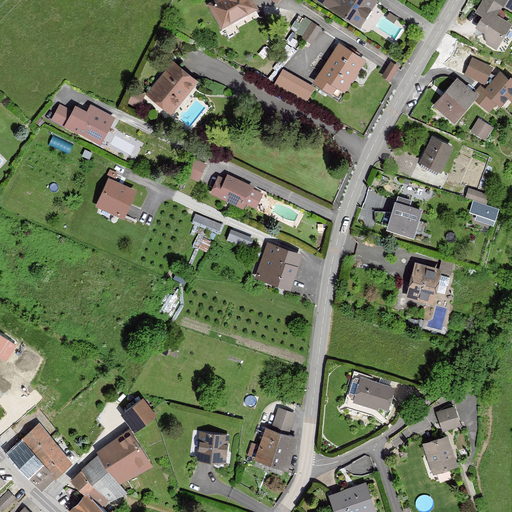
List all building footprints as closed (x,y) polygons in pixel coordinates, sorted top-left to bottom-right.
[(256,7),(252,0),(215,0),(210,3),(222,26),(256,7)] [(376,0),(375,0),(335,0),(330,7),(359,26),(376,0)] [(511,0),(484,0),(477,12),(484,17),(477,27),(485,32),(488,42),(496,47),(507,28),(492,18),(500,6),(511,13),(511,0)] [(303,36),(311,42),(320,27),(312,22),(303,36)] [(364,60),(342,45),(317,83),(331,93),(336,85),(344,90),(364,60)] [(490,69),(473,61),(467,74),(483,82),(491,86),(495,76),(488,73),(490,69)] [(195,81),(173,63),(148,94),(170,112),(195,81)] [(309,99),(317,84),(284,66),(275,81),(309,99)] [(508,82),(498,73),(495,76),(491,86),(486,92),(497,101),(500,103),(506,96),(510,99),(511,96),(511,81),(510,79),(508,82)] [(472,98),(474,96),(458,82),(438,105),(454,119),(472,98)] [(481,88),(472,98),(488,111),(497,101),(486,92),(481,88)] [(130,101),(139,105),(145,95),(136,90),(130,101)] [(99,142),(112,118),(90,106),(87,113),(75,107),(73,111),(60,105),(53,118),(99,142)] [(480,119),(473,131),(484,137),(491,126),(480,119)] [(451,148),(435,140),(424,163),(441,171),(451,148)] [(195,160),(188,174),(197,179),(204,164),(195,160)] [(244,201),(255,206),(261,193),(251,189),(252,186),(228,176),(226,180),(219,176),(212,192),(242,206),(244,201)] [(134,191),(109,180),(97,205),(122,216),(134,191)] [(489,194),(469,188),(467,196),(486,202),(489,194)] [(398,199),(396,204),(408,208),(410,202),(398,199)] [(497,208),(474,201),(471,212),(478,214),(476,218),(493,224),(497,208)] [(408,208),(396,204),(393,213),(389,227),(413,234),(420,211),(408,208)] [(198,210),(194,219),(221,231),(225,222),(198,210)] [(389,227),(393,213),(371,214),(376,224),(389,228),(389,227)] [(229,238),(252,247),(257,235),(233,226),(229,238)] [(299,255),(268,245),(258,275),(289,285),(299,255)] [(440,270),(417,264),(409,295),(433,301),(440,270)] [(35,355),(32,360),(40,365),(43,359),(35,355)] [(3,373),(0,375),(0,388),(5,393),(14,384),(3,373)] [(394,389),(362,379),(355,401),(378,408),(378,406),(387,409),(394,389)] [(143,400),(124,413),(135,428),(154,415),(143,400)] [(280,408),(272,429),(288,435),(295,413),(280,408)] [(459,425),(454,409),(439,414),(444,430),(459,425)] [(39,425),(24,438),(26,440),(56,475),(71,461),(39,425)] [(272,429),(268,428),(262,447),(258,457),(287,467),(297,438),(288,435),(272,429)] [(130,430),(99,452),(100,454),(119,482),(151,463),(130,430)] [(199,457),(224,460),(227,435),(201,432),(199,457)] [(456,466),(447,438),(425,445),(434,473),(456,466)] [(56,475),(26,440),(12,453),(42,487),(56,475)] [(258,457),(262,447),(253,444),(249,454),(258,457)] [(91,492),(103,502),(108,498),(125,491),(119,482),(100,454),(73,480),(88,494),(89,495),(91,492)] [(452,468),(440,472),(442,480),(455,476),(452,468)] [(371,511),(373,511),(364,486),(331,497),(336,511),(371,511)] [(9,492),(0,499),(0,508),(2,510),(15,498),(9,492)] [(88,494),(72,510),(74,511),(105,511),(89,495),(88,494)]
